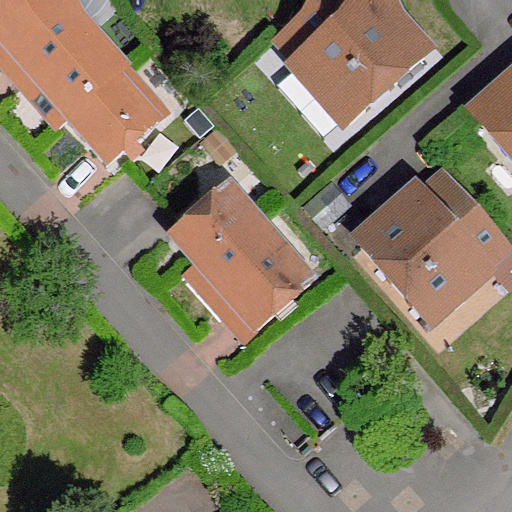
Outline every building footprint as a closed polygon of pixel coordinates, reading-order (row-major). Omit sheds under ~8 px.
[(62,0),(0,0),(0,57),(8,67),(72,11),(62,0)] [(378,12),(367,0),(320,0),(272,42),(347,127),(422,62),(389,25),(378,33),(367,22),(378,12)] [(69,124),(126,72),(72,11),(8,67),(29,89),(36,83),(45,94),(32,105),(59,135),(69,124)] [(168,121),(126,72),(69,124),(110,172),(168,121)] [(511,94),(477,126),(511,165),(511,94)] [(407,234),(398,223),(361,255),(427,329),(511,253),(447,180),(411,212),(420,222),(407,234)] [(205,305),(275,243),(232,194),(175,243),(199,270),(184,281),(205,305)] [(275,243),(205,305),(222,324),(228,320),(249,343),(314,288),(275,243)]
